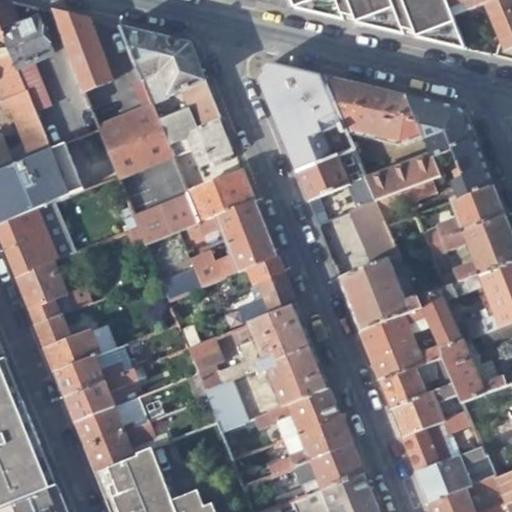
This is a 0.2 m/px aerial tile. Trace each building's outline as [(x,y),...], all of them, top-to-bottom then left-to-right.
[(246,0),(292,11),(287,0),(246,0)] [(287,0),(292,11),(335,21),(380,32),(407,39),(465,53),(453,20),(449,10),(444,0),(287,0)] [(511,2),(511,0),(444,0),(449,10),(464,4),(468,14),(481,9),(496,47),(495,60),(511,63),(511,2)] [(50,55),(49,52),(36,23),(34,20),(18,27),(13,15),(9,4),(0,1),(0,29),(10,55),(16,69),(24,66),(50,55)] [(453,20),(468,14),(464,4),(449,10),(453,20)] [(110,81),(87,22),(64,17),(51,14),(53,19),(64,45),(90,110),(103,105),(99,95),(92,97),(88,90),(95,87),(110,81)] [(49,52),(64,45),(53,19),(36,23),(49,52)] [(0,59),(10,55),(0,29),(0,59)] [(150,106),(182,94),(206,84),(197,60),(191,46),(150,37),(119,29),(140,81),(150,106)] [(22,148),(27,162),(47,153),(48,152),(33,113),(30,105),(25,93),(16,69),(10,55),(0,59),(0,108),(3,116),(8,114),(22,148)] [(34,89),(24,66),(16,69),(25,93),(34,89)] [(266,66),(256,79),(258,86),(265,83),(263,79),(274,68),(266,66)] [(322,79),(274,68),(263,79),(265,83),(258,86),(276,130),(294,175),(336,158),(352,152),(350,146),(347,140),(322,79)] [(394,148),(408,142),(420,137),(405,100),(351,86),(322,79),(347,140),(352,137),(394,148)] [(144,108),(150,106),(140,81),(134,83),(144,108)] [(214,103),(206,84),(182,94),(189,110),(197,130),(215,123),(221,120),(214,103)] [(42,109),(34,89),(25,93),(30,105),(33,113),(42,109)] [(451,198),(454,204),(492,190),(483,167),(466,122),(455,112),(440,108),(418,103),(405,100),(420,137),(427,155),(430,161),(450,153),(455,165),(461,181),(454,183),(452,185),(456,196),(451,198)] [(145,248),(185,232),(199,226),(187,197),(177,171),(172,161),(165,143),(157,124),(154,116),(150,106),(144,108),(128,115),(109,123),(103,105),(90,110),(138,230),(144,247),(145,248)] [(174,108),(154,116),(157,124),(176,116),(174,108)] [(165,143),(184,136),(197,130),(189,110),(176,116),(157,124),(165,143)] [(224,146),(215,123),(197,130),(184,136),(165,143),(172,161),(192,154),(198,170),(229,158),(224,146)] [(408,142),(416,160),(427,155),(420,137),(408,142)] [(350,146),(352,152),(359,150),(355,143),(350,146)] [(0,173),(11,168),(5,155),(0,144),(0,173)] [(48,152),(47,153),(27,162),(11,168),(0,173),(0,227),(37,212),(54,205),(69,199),(84,193),(65,145),(48,152)] [(22,148),(5,155),(11,168),(27,162),(22,148)] [(360,151),(359,150),(352,152),(359,167),(364,181),(371,178),(367,166),(368,162),(363,151),(360,151)] [(352,152),(336,158),(343,173),(359,167),(352,152)] [(371,178),(364,181),(374,204),(437,179),(433,169),(430,161),(427,155),(416,160),(371,178)] [(348,187),(358,211),(374,204),(364,181),(359,167),(343,173),(336,158),(294,175),(300,191),(306,204),(348,187)] [(447,167),(454,183),(461,181),(455,165),(447,167)] [(242,174),(187,197),(199,226),(254,204),(247,187),(242,174)] [(438,178),(437,179),(374,204),(380,218),(389,214),(434,195),(432,189),(441,185),(438,178)] [(422,237),(427,250),(503,219),(496,202),(492,190),(454,204),(450,206),(456,223),(422,237)] [(218,230),(230,260),(236,276),(276,260),(267,237),(254,204),(199,226),(185,232),(190,245),(215,235),(218,230)] [(362,245),(372,270),(387,264),(398,260),(391,246),(385,230),(380,218),(374,204),(358,211),(349,215),(362,245)] [(54,205),(37,212),(57,263),(59,262),(75,255),(54,205)] [(325,211),(311,217),(315,229),(330,223),(325,211)] [(57,263),(37,212),(0,227),(0,246),(3,255),(13,280),(51,265),(57,263)] [(395,227),(389,214),(380,218),(385,230),(395,227)] [(416,219),(395,227),(385,230),(391,246),(421,234),(416,219)] [(439,282),(443,293),(511,265),(511,242),(510,238),(503,219),(427,250),(431,260),(465,247),(473,268),(439,282)] [(132,251),(144,247),(138,230),(125,235),(132,251)] [(190,264),(193,272),(200,291),(224,281),(218,265),(214,267),(209,256),(190,264)] [(230,260),(218,265),(224,281),(236,276),(230,260)] [(247,328),(296,308),(286,286),(283,278),(276,260),(236,276),(224,281),(231,299),(231,300),(250,293),(255,306),(237,313),(244,330),(247,328)] [(404,307),(387,264),(372,270),(337,283),(348,312),(358,336),(420,312),(417,303),(414,303),(404,307)] [(19,295),(35,328),(65,317),(93,305),(86,288),(66,297),(51,265),(13,280),(19,295)] [(438,354),(462,344),(479,337),(486,334),(511,324),(511,265),(443,293),(417,303),(420,312),(424,321),(437,350),(438,354)] [(167,304),(200,291),(193,272),(160,286),(167,304)] [(186,353),(196,377),(203,395),(220,388),(256,374),(264,370),(313,351),(303,328),(296,308),(247,328),(253,342),(237,349),(243,364),(216,375),(212,367),(219,365),(210,343),(197,348),(186,353)] [(404,329),(424,321),(420,312),(358,336),(370,365),(377,385),(414,370),(430,364),(441,360),(438,354),(437,350),(416,359),(404,329)] [(71,333),(65,317),(35,328),(43,347),(54,375),(92,361),(103,356),(94,333),(74,339),(71,333)] [(97,323),(71,333),(74,339),(94,333),(100,330),(97,323)] [(511,338),(511,324),(486,334),(491,346),(511,338)] [(100,330),(94,333),(103,356),(119,351),(109,327),(100,330)] [(186,353),(197,348),(190,328),(178,333),(186,353)] [(484,349),(491,346),(486,334),(479,337),(484,349)] [(468,358),(462,344),(438,354),(441,360),(452,387),(457,397),(460,405),(504,387),(501,379),(480,387),(473,369),(468,358)] [(103,356),(92,361),(54,375),(61,388),(66,401),(126,376),(118,368),(132,362),(126,348),(119,351),(103,356)] [(275,396),(281,412),(329,392),(320,369),(313,351),(264,370),(275,396)] [(478,355),(468,358),(473,369),(481,365),(479,359),(478,355)] [(0,511),(65,511),(62,503),(41,452),(16,388),(7,360),(4,361),(0,362),(0,511)] [(430,364),(441,391),(452,387),(441,360),(430,364)] [(132,362),(118,368),(126,376),(136,371),(132,362)] [(266,399),(275,396),(264,370),(256,374),(266,399)] [(425,398),(414,370),(377,385),(382,398),(388,413),(425,398)] [(136,371),(126,376),(66,401),(70,412),(75,426),(121,407),(117,396),(143,387),(136,371)] [(511,375),(501,379),(504,387),(505,387),(509,386),(511,384),(511,375)] [(186,381),(195,405),(205,401),(203,395),(196,377),(186,381)] [(435,406),(457,397),(452,387),(441,391),(425,398),(388,413),(394,427),(400,441),(433,429),(440,426),(442,425),(440,418),(435,406)] [(228,408),(220,388),(203,395),(205,401),(211,415),(228,408)] [(291,422),(297,439),(299,438),(340,422),(334,405),(329,392),(281,412),(265,419),(269,428),(274,426),(275,428),(291,422)] [(141,399),(121,407),(75,426),(80,437),(85,449),(151,422),(141,399)] [(202,432),(215,427),(211,415),(205,401),(195,405),(191,407),(202,432)] [(238,404),(228,408),(211,415),(215,427),(220,437),(236,431),(247,426),(238,404)] [(462,408),(440,418),(442,425),(465,416),(462,408)] [(470,427),(465,416),(442,425),(440,426),(445,437),(470,427)] [(269,428),(265,419),(251,424),(256,436),(270,430),(269,428)] [(157,436),(151,422),(85,449),(89,462),(96,475),(138,459),(133,445),(157,436)] [(238,482),(242,493),(256,488),(309,466),(351,449),(346,434),(340,422),(299,438),(305,455),(293,460),(238,482)] [(281,445),(286,444),(297,439),(291,422),(275,428),(281,445)] [(438,441),(445,437),(440,426),(433,429),(438,441)] [(447,465),(438,441),(433,429),(400,441),(407,460),(414,478),(447,465)] [(248,459),(236,431),(220,437),(231,466),(248,459)] [(286,444),(293,460),(305,455),(299,438),(297,439),(286,444)] [(301,489),(302,492),(305,500),(362,476),(356,461),(351,449),(309,466),(315,483),(301,489)] [(480,451),(447,465),(414,478),(420,492),(426,507),(468,489),(460,469),(484,460),(480,451)] [(96,475),(110,511),(217,511),(215,506),(206,509),(200,494),(183,501),(174,504),(165,482),(154,452),(138,459),(96,475)] [(376,511),(371,497),(362,476),(305,500),(290,507),(291,511),(376,511)] [(511,476),(494,484),(503,507),(511,503),(511,476)] [(174,479),(165,482),(174,504),(183,501),(174,479)] [(488,487),(494,484),(492,480),(487,482),(468,489),(426,507),(427,511),(469,511),(465,501),(490,490),(488,487)] [(259,496),(256,488),(242,493),(249,511),(276,511),(290,507),(305,500),(302,492),(266,506),(265,504),(256,507),(253,499),(259,496)] [(511,511),(511,503),(503,507),(504,511),(511,511)]
